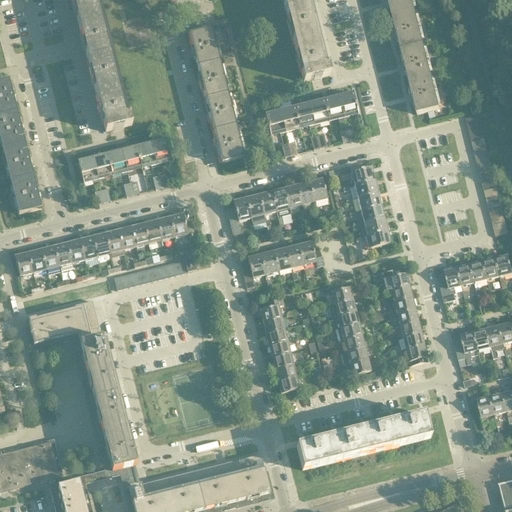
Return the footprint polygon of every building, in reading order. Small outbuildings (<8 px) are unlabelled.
[(127,118),(99,7),(97,0),(71,0),(105,134),(124,129),(132,127),(129,117),(127,118)] [(325,68),(307,0),(281,0),(303,84),(329,77),(327,67),(325,68)] [(411,0),(387,0),(393,19),(415,13),(411,0)] [(415,13),(393,19),(401,51),(423,45),(415,13)] [(194,56),(197,68),(219,63),(211,30),(189,36),(192,49),(190,50),(192,56),(194,56)] [(423,45),(401,51),(409,83),(431,77),(423,45)] [(219,63),(197,68),(200,81),(198,82),(200,88),(202,88),(205,100),(227,95),(219,63)] [(440,110),(431,77),(409,83),(417,116),(428,113),(434,112),(440,110)] [(0,83),(0,117),(17,113),(8,81),(0,83)] [(227,95),(205,100),(208,113),(206,114),(208,120),(210,120),(213,132),(235,127),(227,95)] [(338,96),(337,97),(343,119),(349,118),(348,115),(357,113),(357,117),(358,116),(353,95),(352,95),(352,97),(350,97),(349,96),(350,95),(338,98),(338,96)] [(337,98),(327,101),(326,101),(327,103),(324,104),(324,102),(323,103),(329,123),(328,120),(337,118),(338,121),(343,119),(337,97),(337,98)] [(309,104),(308,104),(314,127),(320,125),(319,123),(328,120),(328,123),(329,123),(323,103),(323,104),(321,105),(320,103),(321,103),(321,102),(309,105),(309,104)] [(308,105),(297,108),(297,109),(298,110),(295,111),(295,110),(294,110),(300,131),(300,130),(299,127),(308,125),(309,128),(314,127),(308,104),(308,105)] [(280,111),(279,111),(285,134),(290,133),(290,130),(299,128),(299,131),(300,131),(294,110),(294,111),(292,112),(291,110),(292,110),(291,109),(280,112),(280,111)] [(279,113),(268,115),(268,116),(268,118),(266,118),(266,117),(265,117),(270,138),(271,138),(270,135),(279,133),(280,135),(285,134),(279,111),(279,113)] [(17,113),(0,117),(0,142),(2,151),(25,146),(17,113)] [(479,117),(466,121),(467,126),(480,123),(479,117)] [(480,123),(467,126),(469,132),(481,129),(480,123)] [(235,127),(213,132),(216,145),(214,146),(216,152),(218,152),(221,165),(243,160),(235,127)] [(352,129),(346,130),(349,143),(355,142),(356,142),(352,129)] [(481,129),(469,132),(470,138),(483,135),(481,129)] [(343,145),(349,143),(346,130),(339,132),(343,145)] [(483,135),(470,138),(471,143),(484,140),(483,135)] [(323,136),(316,138),(320,150),(326,149),(323,136)] [(314,152),(320,150),(316,138),(310,139),(313,152),(314,152)] [(484,140),(471,143),(473,149),(486,146),(484,140)] [(163,142),(151,145),(156,167),(162,165),(161,162),(170,160),(170,164),(171,163),(166,142),(165,143),(165,144),(163,144),(162,143),(163,142)] [(150,145),(139,148),(140,150),(137,151),(137,149),(136,150),(141,167),(150,165),(151,168),(156,167),(151,145),(151,143),(150,144),(150,145)] [(294,143),(288,145),(291,158),(297,156),(294,143)] [(291,158),(288,145),(281,147),(284,160),(285,159),(291,158)] [(25,146),(2,151),(10,183),(33,178),(25,146)] [(486,146),(473,149),(474,154),(487,151),(486,146)] [(133,149),(122,152),(127,174),(132,173),(132,170),(140,167),(141,170),(142,170),(141,167),(136,150),(136,151),(134,152),(133,150),(134,150),(133,149)] [(121,152),(110,155),(110,156),(110,157),(108,158),(108,157),(107,157),(112,175),(121,172),(122,175),(127,174),(122,152),(122,151),(121,151),(121,152)] [(487,151),(474,154),(476,160),(488,157),(487,151)] [(104,157),(93,159),(92,158),(92,160),(98,181),(103,180),(103,177),(111,175),(112,178),(113,178),(112,175),(107,157),(107,158),(105,159),(104,157)] [(488,157),(476,160),(477,166),(490,163),(488,157)] [(92,160),(81,162),(81,163),(81,165),(79,165),(79,164),(78,164),(83,186),(84,185),(83,182),(92,180),(92,183),(98,181),(92,160)] [(490,163),(477,166),(478,171),(491,168),(490,163)] [(491,168),(478,171),(480,177),(492,173),(491,168)] [(371,169),(351,174),(354,186),(374,181),(371,169)] [(492,173),(480,177),(481,182),(494,179),(492,173)] [(165,176),(159,178),(162,190),(169,189),(165,176)] [(33,178),(10,183),(18,216),(41,211),(33,178)] [(159,178),(152,179),(155,192),(162,190),(159,178)] [(494,179),(481,182),(482,188),(495,185),(494,179)] [(322,181),(309,184),(314,204),(327,201),(322,181)] [(374,181),(354,186),(357,199),(377,194),(374,181)] [(104,205),(101,192),(98,183),(93,185),(96,194),(94,194),(97,207),(104,205)] [(136,183),(130,185),(133,198),(140,196),(136,183)] [(309,184),(296,187),(301,207),(314,204),(309,184)] [(133,198),(130,185),(123,187),(126,199),(133,198)] [(495,185),(482,188),(484,193),(497,190),(495,185)] [(296,187),(283,191),(288,210),(301,207),(296,187)] [(497,190),(484,193),(485,199),(498,196),(497,190)] [(107,191),(101,192),(104,205),(110,204),(107,191)] [(290,216),(288,210),(283,191),(271,194),(276,214),(277,219),(282,218),(290,216)] [(271,194),(258,197),(263,217),(276,214),(271,194)] [(377,194),(357,199),(361,212),(380,207),(377,194)] [(498,196),(485,199),(487,204),(499,201),(498,196)] [(258,197),(246,200),(251,220),(263,217),(258,197)] [(251,220),(246,200),(233,203),(234,209),(226,211),(233,237),(241,234),(240,229),(238,223),(251,220)] [(499,201),(487,204),(488,210),(501,207),(499,201)] [(380,207),(361,212),(364,224),(383,219),(380,207)] [(501,207),(488,210),(489,216),(502,212),(501,207)] [(502,212),(489,216),(491,221),(503,218),(502,212)] [(190,222),(184,223),(182,216),(169,220),(174,239),(187,236),(193,234),(190,222)] [(503,218),(491,221),(492,226),(505,223),(503,218)] [(383,219),(364,224),(367,237),(387,232),(383,219)] [(169,220),(156,223),(161,243),(174,239),(169,220)] [(156,223),(143,226),(148,246),(161,243),(156,223)] [(505,223),(492,226),(494,232),(506,229),(505,223)] [(143,226),(131,229),(136,249),(148,246),(143,226)] [(136,249),(131,229),(118,232),(123,252),(136,249)] [(506,229),(494,232),(495,238),(507,235),(506,229)] [(124,257),(123,252),(118,232),(105,236),(110,255),(111,260),(124,257)] [(387,232),(367,237),(370,250),(390,245),(387,232)] [(110,255),(105,236),(92,239),(97,259),(110,255)] [(92,239),(79,242),(84,262),(97,259),(92,239)] [(79,242),(66,245),(71,265),(84,262),(79,242)] [(311,244),(298,247),(303,267),(315,264),(317,269),(323,267),(319,254),(313,255),(311,244)] [(66,245),(53,249),(58,268),(71,265),(66,245)] [(298,247),(285,251),(290,270),(303,267),(298,247)] [(53,249),(41,252),(46,272),(58,268),(53,249)] [(285,251),(273,254),(278,273),(290,270),(285,251)] [(41,252),(28,255),(33,275),(46,272),(41,252)] [(273,254),(260,257),(265,277),(278,273),(273,254)] [(28,255),(15,258),(20,278),(33,275),(28,255)] [(260,257),(247,260),(249,266),(241,268),(246,291),(254,289),(252,280),(265,277),(260,257)] [(508,257),(495,261),(500,278),(511,275),(511,263),(509,264),(508,257)] [(193,260),(184,262),(187,274),(196,272),(193,260)] [(495,261),(482,264),(487,282),(500,278),(495,261)] [(184,262),(178,264),(182,276),(187,275),(187,274),(184,262)] [(178,264),(173,265),(176,278),(182,276),(178,264)] [(482,264),(470,267),(474,285),(487,282),(482,264)] [(173,265),(167,267),(170,279),(176,278),(173,265)] [(167,267),(161,268),(164,281),(170,279),(167,267)] [(470,267),(457,270),(461,288),(474,285),(470,267)] [(161,268),(155,270),(158,282),(164,281),(161,268)] [(155,270),(149,271),(152,284),(158,282),(155,270)] [(444,273),(445,277),(437,279),(444,305),(452,303),(450,296),(454,295),(455,296),(456,296),(454,290),(461,288),(457,270),(444,273)] [(149,271),(143,273),(146,285),(152,284),(149,271)] [(143,273),(137,274),(140,287),(146,285),(143,273)] [(391,273),(381,275),(386,293),(391,292),(409,287),(406,275),(393,278),(391,273)] [(137,274),(131,276),(134,288),(140,287),(137,274)] [(131,276),(125,277),(128,290),(134,288),(131,276)] [(125,277),(119,279),(123,291),(128,290),(125,277)] [(117,293),(123,291),(119,279),(114,280),(117,293)] [(409,287),(391,292),(394,304),(412,299),(409,287)] [(352,301),(349,289),(342,291),(332,294),(331,294),(334,306),(352,301)] [(412,299),(394,304),(397,315),(415,311),(412,299)] [(264,305),(265,310),(260,312),(263,323),(281,319),(278,309),(283,307),(282,301),(264,305)] [(352,301),(334,306),(331,306),(334,318),(355,313),(352,301)] [(136,467),(127,431),(107,350),(104,351),(101,340),(100,340),(100,339),(96,340),(94,331),(99,330),(92,303),(35,317),(36,323),(28,325),(34,346),(38,345),(77,336),(80,345),(79,345),(80,348),(78,350),(109,475),(128,470),(127,469),(136,467)] [(415,311),(397,315),(400,327),(418,323),(415,311)] [(358,325),(355,313),(334,318),(337,330),(358,325)] [(281,319),(263,323),(266,336),(284,331),(281,319)] [(418,323),(400,327),(403,339),(421,335),(418,323)] [(361,337),(358,325),(337,330),(335,331),(338,343),(343,341),(361,337)] [(511,327),(511,325),(499,328),(503,346),(511,343),(511,327)] [(499,328),(486,331),(491,349),(503,346),(499,328)] [(284,331),(266,336),(269,347),(287,343),(284,331)] [(491,349),(486,331),(473,335),(479,357),(481,364),(485,363),(484,357),(485,357),(483,351),(491,349)] [(421,335),(403,339),(406,351),(424,347),(421,335)] [(479,357),(473,335),(460,338),(461,340),(453,342),(458,362),(466,360),(468,367),(472,366),(471,361),(472,360),(471,358),(479,357)] [(364,349),(361,337),(343,341),(346,353),(364,349)] [(287,343),(269,347),(272,359),(290,355),(287,343)] [(424,347),(406,351),(409,364),(411,368),(427,364),(426,359),(427,359),(424,347)] [(364,349),(346,353),(349,365),(367,361),(364,349)] [(290,355),(272,359),(275,371),(293,367),(290,355)] [(466,360),(458,362),(460,369),(468,367),(466,360)] [(367,361),(349,365),(352,378),(370,373),(367,361)] [(293,367),(275,371),(277,383),(296,378),(293,367)] [(296,378),(277,383),(281,396),(299,391),(296,378)] [(511,393),(502,396),(507,414),(511,412),(511,393)] [(507,414),(502,396),(490,399),(494,417),(497,428),(501,427),(499,420),(498,420),(498,418),(499,418),(499,416),(507,414)] [(494,417),(490,399),(476,402),(481,420),(484,432),(488,431),(487,425),(488,425),(487,419),(494,417)] [(424,415),(392,424),(398,448),(430,440),(424,415)] [(392,424),(360,432),(366,456),(398,448),(392,424)] [(360,432),(328,440),(334,464),(366,456),(360,432)] [(328,440),(296,448),(302,472),(334,464),(328,440)] [(50,444),(38,447),(47,482),(59,479),(50,444)] [(38,447),(27,450),(36,485),(47,482),(38,447)] [(27,450),(15,453),(16,454),(24,488),(36,485),(27,450)] [(24,488),(16,454),(15,453),(3,456),(12,491),(24,488)] [(12,491),(3,456),(0,456),(0,491),(1,494),(12,491)] [(257,499),(270,496),(264,474),(264,475),(259,457),(128,490),(132,505),(125,507),(126,511),(203,511),(257,498),(257,499)] [(49,490),(52,503),(54,511),(85,511),(78,483),(62,487),(49,490)] [(511,483),(499,486),(505,510),(511,508),(511,483)]
